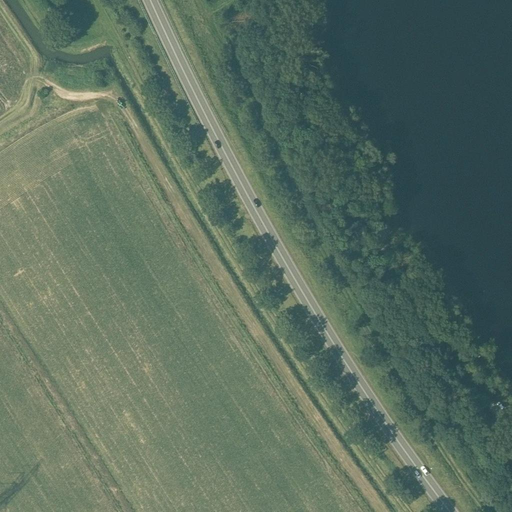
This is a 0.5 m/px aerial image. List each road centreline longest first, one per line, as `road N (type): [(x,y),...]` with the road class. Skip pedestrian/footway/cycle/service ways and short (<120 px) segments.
road 1 (primary): [(448,511),(306,299),(150,0)]
road 2 (track): [(511,462),(296,100),(279,59),(274,0)]
